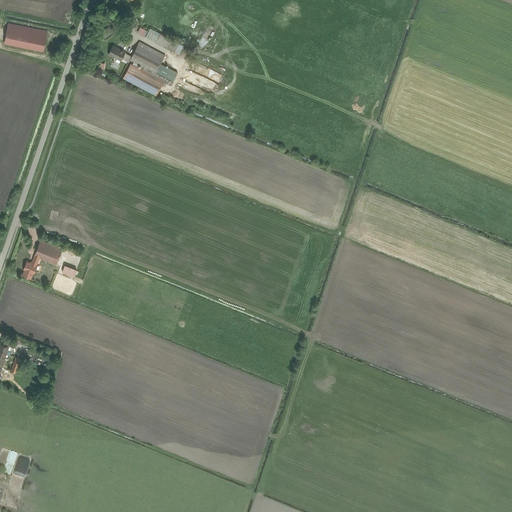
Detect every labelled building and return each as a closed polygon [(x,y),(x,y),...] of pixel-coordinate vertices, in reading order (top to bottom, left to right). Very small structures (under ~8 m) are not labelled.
[(44,34),(6,27),(3,44),(40,52),(44,34)] [(149,31),(145,39),(174,52),(178,44),(149,31)] [(119,62),(121,57),(155,73),(163,56),(137,44),(130,57),(109,47),(105,55),(119,62)] [(175,80),(180,71),(163,63),(158,72),(175,80)] [(161,84),(128,67),(123,77),(156,94),(161,84)] [(60,250),(37,241),(28,265),(26,265),(21,277),(30,281),(39,260),(54,266),(60,250)] [(66,264),(63,271),(76,276),(79,269),(66,264)] [(56,274),(54,282),(72,289),(75,281),(56,274)] [(0,372),(9,348),(0,344),(0,372)] [(16,357),(10,371),(16,373),(18,367),(21,368),(24,361),(16,357)] [(22,464),(29,465),(31,457),(24,455),(22,464)]
